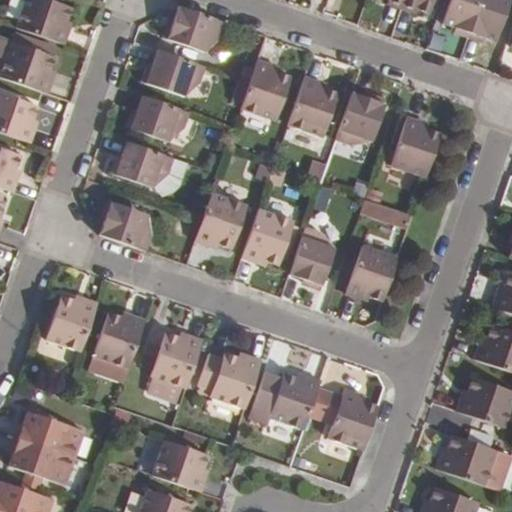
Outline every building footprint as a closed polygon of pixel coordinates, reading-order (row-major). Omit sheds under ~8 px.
[(44,0),(25,0),(15,29),(64,46),(69,31),(64,30),(66,23),(71,9),(44,0)] [(404,0),(385,0),(389,1),(387,6),(401,11),(404,0)] [(404,0),(401,11),(416,16),(417,11),(429,15),(434,0),(404,0)] [(454,33),(468,38),(481,0),(450,0),(443,24),(455,29),(454,33)] [(481,0),(468,38),(482,43),(484,39),(496,43),(510,0),(481,0)] [(166,26),(161,38),(203,53),(219,39),(224,23),(177,7),(172,22),(171,27),(166,26)] [(13,34),(10,43),(16,45),(19,36),(13,34)] [(0,71),(0,79),(46,95),(51,81),(47,79),(49,72),(53,58),(50,57),(44,55),(48,46),(19,36),(16,45),(10,43),(0,71)] [(0,40),(0,71),(10,43),(0,40)] [(48,46),(44,55),(50,57),(53,48),(48,46)] [(145,69),(141,83),(183,97),(199,83),(204,67),(156,51),(152,66),(150,71),(145,69)] [(241,106),(239,109),(275,121),(290,77),(276,73),(269,71),(271,66),(256,60),(248,83),(241,106)] [(304,77),(287,126),(322,138),(337,94),(323,89),(316,86),(318,82),(304,77)] [(248,83),(238,79),(230,102),(241,106),(248,83)] [(351,93),(335,140),(350,146),(371,142),(386,99),(372,95),(371,99),(365,97),(351,93)] [(0,134),(28,144),(34,129),(29,128),(36,107),(0,94),(0,134)] [(129,115),(125,129),(166,143),(182,131),(188,113),(141,97),(136,112),(134,117),(129,115)] [(406,117),(389,166),(425,178),(440,134),(426,129),(419,127),(421,122),(406,117)] [(0,189),(12,194),(17,179),(12,177),(14,171),(19,157),(14,155),(17,146),(0,140),(0,189)] [(114,162),(109,174),(151,189),(166,176),(171,159),(126,143),(121,158),(119,163),(114,162)] [(218,170),(223,157),(210,153),(206,166),(218,170)] [(305,179),(319,184),(325,167),(311,162),(305,179)] [(272,169),(260,164),(254,181),(266,184),(272,169)] [(284,173),(272,169),(266,184),(278,189),(284,173)] [(210,195),(193,243),(208,248),(210,244),(216,246),(230,250),(245,207),(210,195)] [(360,212),(389,221),(394,209),(364,199),(360,212)] [(103,222),(99,237),(146,253),(152,237),(147,216),(105,202),(101,215),(105,217),(103,222)] [(411,216),(394,209),(389,221),(407,227),(411,216)] [(257,211),(241,259),(255,264),(257,259),(264,262),(278,266),(293,222),(257,211)] [(304,228),(288,275),(302,280),(308,282),(306,287),(320,291),(334,249),(320,233),(304,228)] [(362,246),(345,295),(360,300),(361,295),(368,297),(382,302),(397,258),(362,246)] [(495,294),(490,308),(511,315),(511,276),(507,275),(500,296),(495,294)] [(60,296),(45,340),(80,352),(97,303),(82,298),(80,303),(60,296)] [(107,312),(87,370),(122,383),(144,320),(129,314),(128,319),(107,312)] [(477,346),(472,360),(511,374),(511,334),(489,327),(482,347),(477,346)] [(178,338),(164,333),(159,349),(152,370),(143,396),(165,403),(163,410),(171,413),(180,387),(184,389),(201,340),(187,335),(185,340),(178,338)] [(152,370),(159,349),(148,345),(141,366),(152,370)] [(207,355),(196,386),(211,391),(209,397),(243,409),(260,361),(246,356),(244,360),(237,358),(224,353),(221,360),(207,355)] [(303,429),(319,381),(305,376),(303,381),(283,374),(281,378),(263,372),(247,418),(265,424),(268,417),(303,429)] [(459,398),(454,412),(503,429),(511,403),(511,392),(471,379),(467,392),(464,399),(459,398)] [(343,390),(326,439),(361,451),(376,407),(363,402),(356,400),(358,395),(343,390)] [(316,403),(310,419),(328,425),(334,410),(316,403)] [(16,424),(12,438),(73,459),(83,432),(59,424),(50,421),(26,412),(21,426),(16,424)] [(439,455),(434,470),(482,486),(494,451),(451,436),(446,450),(444,457),(439,455)] [(73,459),(12,438),(7,452),(12,453),(7,467),(25,473),(32,475),(34,476),(41,479),(64,487),(73,459)] [(163,441),(152,476),(200,493),(205,478),(200,477),(203,469),(208,456),(163,441)] [(32,475),(25,473),(22,481),(32,484),(34,476),(32,475)] [(32,484),(22,481),(19,489),(29,492),(32,484)] [(0,511),(47,511),(52,500),(29,492),(19,489),(0,482),(0,511)] [(420,507),(418,511),(472,511),(476,503),(432,488),(427,502),(425,509),(420,507)] [(146,490),(138,511),(187,511),(190,505),(146,490)]
